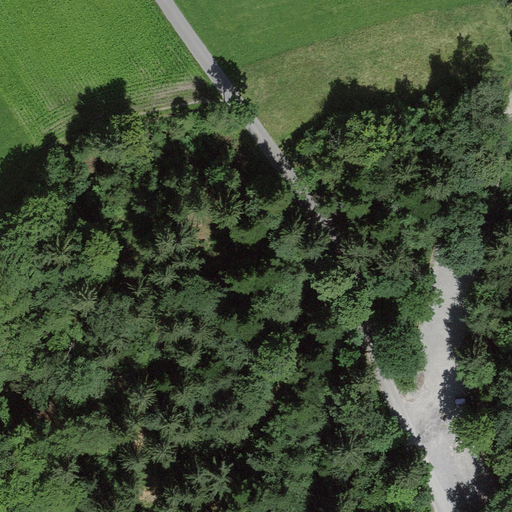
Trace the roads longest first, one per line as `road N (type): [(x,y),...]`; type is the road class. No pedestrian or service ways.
road 1 (unclassified): [(165,0),(336,241),(445,511)]
road 2 (track): [(511,114),(416,452)]
